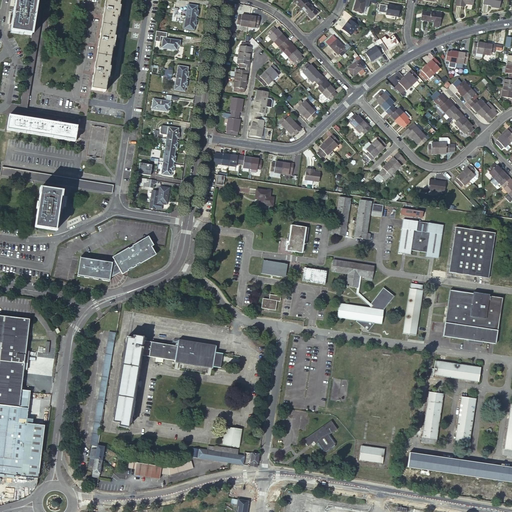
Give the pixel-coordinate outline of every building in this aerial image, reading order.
[(37,0),(16,0),(11,33),(32,36),(35,14),(37,0)] [(121,0),(105,0),(91,90),(106,92),(121,0)] [(305,13),(311,6),(308,3),(305,0),(296,0),(294,2),(305,13)] [(356,0),(354,11),(363,13),(365,7),(369,8),(371,0),(356,0)] [(187,4),(185,16),(195,17),(195,16),(197,16),(198,10),(196,10),(197,5),(187,4)] [(388,6),(380,4),(379,12),(387,13),(387,14),(398,16),(400,6),(388,5),(388,6)] [(312,19),(318,12),(311,6),(305,13),(312,19)] [(441,14),(427,12),(426,14),(424,13),(423,17),(426,17),(425,21),(434,22),(433,26),(439,27),(441,14)] [(43,15),(35,14),(32,36),(24,88),(32,90),(43,15)] [(185,16),(183,28),(193,30),(194,26),(196,26),(196,20),(195,19),(195,17),(185,16)] [(242,29),(248,30),(250,19),(243,18),(243,19),(239,19),(238,28),(242,29)] [(360,23),(353,18),(351,20),(344,29),(351,35),(359,26),(358,25),(360,23)] [(248,30),(255,31),(256,28),(259,29),(261,20),(257,19),(257,20),(250,19),(248,30)] [(270,38),(275,43),(283,35),(278,30),(277,31),(275,28),(268,34),(271,37),(270,38)] [(275,43),(280,48),(281,46),(284,49),(291,42),(288,39),(287,40),(283,35),(275,43)] [(384,43),(381,45),(383,47),(385,52),(389,50),(389,51),(399,44),(393,36),(383,42),(384,43)] [(180,40),(162,37),(160,48),(176,50),(177,46),(179,46),(180,40)] [(343,57),(348,52),(351,50),(348,47),(346,48),(338,40),(331,46),(339,55),(340,54),(343,57)] [(476,52),(483,54),(484,42),(478,41),(477,43),(474,42),(472,54),(475,54),(476,52)] [(293,45),(291,42),(284,49),(286,51),(284,53),(282,55),(287,61),(289,58),(297,51),(292,46),(293,45)] [(483,54),(489,55),(490,52),(493,53),(495,43),(491,43),(484,42),(483,54)] [(251,58),(252,58),(252,54),(251,54),(252,48),(250,47),(250,44),(244,43),(243,47),(241,46),(240,56),(251,58)] [(381,45),(378,47),(377,47),(367,54),(373,62),(383,55),(382,54),(385,52),(383,47),(381,45)] [(289,58),(294,63),(297,65),(304,59),(301,56),(302,56),(297,51),(289,58)] [(449,61),(449,62),(455,63),(457,52),(450,51),(450,52),(446,51),(445,61),(449,61)] [(457,52),(455,63),(462,64),(462,61),(466,62),(467,52),(463,52),(463,53),(457,52)] [(239,64),(243,64),(242,67),(250,68),(251,65),(250,65),(251,58),(240,56),(239,64)] [(430,60),(425,65),(433,73),(438,68),(436,66),(439,64),(432,57),(429,60),(430,60)] [(367,65),(362,59),(359,61),(359,60),(349,68),(355,76),(365,69),(364,67),(367,65)] [(271,67),(266,72),(273,80),(281,73),(273,64),(270,66),(271,67)] [(304,74),(308,79),(316,71),(312,66),(311,67),(308,64),(301,70),(304,73),(304,74)] [(178,65),(176,77),(186,79),(186,77),(188,77),(189,71),(187,71),(188,67),(178,65)] [(425,65),(420,69),(421,70),(419,73),(425,80),(428,77),(428,78),(433,73),(425,65)] [(250,68),(242,67),(242,71),(236,70),(236,73),(233,72),(232,77),(237,77),(248,79),(249,72),(250,72),(250,68)] [(408,72),(408,73),(403,78),(411,86),(416,81),(414,79),(417,76),(411,70),(408,72)] [(308,79),(313,84),(315,82),(317,85),(324,78),(322,76),(321,76),(316,71),(308,79)] [(266,72),(261,77),(261,78),(259,80),(265,87),(268,84),(268,85),(273,80),(266,72)] [(511,77),(508,76),(508,80),(504,80),(503,86),(511,87),(511,77)] [(176,77),(174,89),(184,91),(185,87),(186,87),(187,81),(186,81),(186,79),(176,77)] [(248,79),(237,77),(235,92),(242,93),(242,92),(246,92),(247,82),(248,82),(249,79),(248,79)] [(317,85),(320,88),(318,89),(323,94),(331,87),(326,82),(327,81),(324,78),(317,85)] [(411,86),(403,78),(398,82),(399,83),(397,85),(403,93),(406,90),(411,86)] [(470,88),(465,83),(462,81),(456,87),(458,90),(457,91),(461,96),(469,88),(470,88)] [(511,87),(503,86),(502,96),(511,98),(511,87)] [(323,94),(324,96),(327,99),(330,102),(337,95),(335,92),(331,87),(323,94)] [(32,90),(24,88),(19,118),(77,126),(78,119),(28,110),(32,90)] [(466,101),(468,104),(475,97),(472,95),(475,93),(470,88),(469,88),(461,96),(466,101)] [(377,99),(381,104),(389,96),(385,91),(384,92),(381,89),(375,95),(377,98),(377,99)] [(439,107),(444,112),(452,105),(447,99),(446,100),(443,97),(440,94),(433,101),(439,107)] [(256,101),(256,105),(257,106),(268,107),(269,97),(259,95),(258,102),(256,101)] [(385,109),(388,112),(395,106),(392,103),(394,101),(389,96),(381,104),(386,109),(385,109)] [(468,104),(471,107),(471,106),(476,111),(484,104),(480,99),(478,101),(475,97),(468,104)] [(241,116),(242,112),(243,112),(245,99),(234,98),(232,111),(233,111),(233,115),(241,116)] [(171,102),(153,99),(152,109),(168,111),(168,107),(170,107),(171,102)] [(312,107),(308,102),(306,104),(303,101),(296,107),(299,110),(300,109),(304,114),(312,107)] [(487,101),(484,104),(476,111),(481,116),(482,115),(484,118),(487,121),(495,114),(492,110),(494,109),(487,101)] [(444,112),(449,117),(451,115),(453,118),(460,112),(457,109),(456,110),(452,105),(444,112)] [(255,112),(254,116),(263,117),(263,114),(267,114),(268,107),(257,106),(256,113),(255,112)] [(391,114),(396,119),(404,112),(399,107),(397,108),(395,106),(388,112),(390,115),(391,114)] [(317,112),(312,107),(304,114),(309,119),(310,119),(312,122),(319,115),(316,112),(317,112)] [(346,118),(349,121),(355,115),(352,112),(346,118)] [(396,119),(400,124),(401,123),(404,126),(411,120),(408,117),(409,116),(404,112),(396,119)] [(453,118),(456,121),(454,123),(458,128),(466,120),(462,115),(463,114),(460,112),(453,118)] [(352,124),(351,124),(355,129),(364,122),(359,116),(358,117),(355,114),(355,115),(349,121),(352,124)] [(241,120),(241,116),(233,115),(232,119),(231,119),(229,132),(240,133),(242,120),(241,120)] [(283,125),(287,130),(295,122),(291,117),(290,118),(287,115),(281,122),(283,124),(283,125)] [(75,141),(77,126),(19,118),(9,116),(7,131),(75,141)] [(254,116),(254,119),(255,120),(254,126),(265,127),(266,121),(262,120),(263,117),(254,116)] [(458,128),(463,133),(463,132),(466,135),(473,129),(470,126),(471,125),(466,120),(458,128)] [(287,130),(292,135),(292,134),(295,137),(302,131),(299,128),(300,127),(295,122),(287,130)] [(364,122),(355,129),(360,134),(362,132),(365,135),(372,128),(369,126),(368,126),(364,122)] [(409,133),(413,138),(421,130),(417,125),(414,127),(412,125),(412,124),(405,131),(408,134),(409,133)] [(264,137),(265,127),(254,126),(253,126),(252,129),(254,129),(253,136),(264,137)] [(505,129),(500,134),(508,142),(511,138),(511,136),(511,134),(511,131),(507,126),(505,129)] [(177,140),(177,138),(179,139),(180,133),(178,132),(179,128),(168,127),(167,139),(177,140)] [(413,138),(418,143),(419,142),(421,145),(428,138),(426,136),(426,135),(421,130),(413,138)] [(500,134),(495,139),(496,140),(493,142),(500,149),(503,147),(508,142),(500,134)] [(332,138),(327,143),(334,151),(339,146),(337,144),(340,142),(334,135),(331,137),(332,138)] [(381,153),(386,148),(385,147),(388,145),(382,138),(379,141),(378,140),(373,145),(381,153)] [(176,142),(177,140),(167,139),(165,150),(175,152),(176,148),(177,148),(178,142),(176,142)] [(431,152),(438,152),(438,141),(432,141),(432,144),(428,144),(427,153),(431,153),(431,152)] [(438,152),(445,152),(445,151),(449,151),(449,142),(445,142),(445,141),(438,141),(438,152)] [(376,158),(381,153),(373,145),(371,142),(366,146),(369,149),(370,151),(368,154),(374,161),(377,158),(376,158)] [(327,143),(322,147),(323,148),(319,151),(320,152),(318,154),(322,158),(325,156),(326,158),(329,155),(329,156),(334,151),(327,143)] [(165,150),(163,162),(173,164),(174,161),(175,162),(176,156),(174,155),(175,152),(165,150)] [(396,158),(390,163),(398,171),(408,162),(399,153),(395,157),(396,158)] [(223,166),(230,167),(232,156),(225,155),(225,156),(221,155),(220,165),(223,165),(223,166)] [(230,167),(237,168),(237,165),(241,166),(243,157),(239,156),(238,157),(232,156),(230,167)] [(241,166),(245,166),(245,169),(251,170),(253,159),(246,158),(246,157),(243,157),(241,166)] [(251,170),(258,171),(258,170),(262,171),(263,161),(259,161),(259,160),(253,159),(251,170)] [(173,164),(163,162),(161,174),(171,176),(172,172),(174,172),(175,166),(173,166),(173,164)] [(284,163),(278,162),(277,163),(274,162),(272,172),(276,172),(276,173),(282,174),(284,163)] [(291,164),(284,163),(282,174),(289,175),(290,172),(293,173),(295,163),(291,163),(291,164)] [(390,163),(385,167),(386,168),(381,173),(387,180),(392,175),(393,176),(398,171),(390,163)] [(488,174),(493,178),(501,171),(496,166),(496,167),(493,164),(486,170),(489,173),(488,174)] [(466,168),(461,172),(468,180),(473,176),(472,174),(474,171),(468,165),(465,167),(466,168)] [(113,192),(114,185),(3,168),(1,176),(111,192),(113,192)] [(313,170),(308,169),(306,180),(309,181),(314,182),(321,183),(322,174),(316,173),(313,172),(313,170)] [(500,186),(503,184),(509,178),(507,175),(506,176),(501,171),(493,178),(490,181),(495,187),(498,184),(500,186)] [(461,172),(456,177),(457,178),(454,180),(454,181),(460,187),(463,185),(464,185),(468,180),(461,172)] [(386,178),(381,173),(376,178),(381,183),(386,178)] [(219,176),(217,175),(216,185),(222,186),(224,176),(219,176)] [(156,180),(145,178),(144,186),(153,187),(153,184),(155,184),(156,180)] [(511,180),(509,178),(503,184),(500,186),(503,189),(508,194),(511,190),(511,182),(511,181),(511,180)] [(446,181),(430,186),(433,196),(449,192),(446,181)] [(166,205),(167,203),(169,188),(159,186),(158,192),(158,198),(151,197),(149,207),(160,209),(161,204),(166,205)] [(62,192),(41,189),(35,228),(56,231),(62,192)] [(265,191),(256,189),(254,203),(268,205),(269,197),(265,196),(265,191)] [(345,230),(349,198),(338,197),(335,223),(332,222),(331,228),(345,230)] [(371,201),(360,200),(355,232),(366,233),(369,234),(370,227),(367,227),(371,201)] [(383,205),(373,204),(371,215),(381,217),(383,205)] [(401,208),(401,213),(422,216),(422,211),(401,208)] [(442,224),(402,218),(398,252),(411,253),(412,250),(425,251),(424,255),(438,257),(442,224)] [(308,222),(291,219),(290,228),(288,228),(286,244),(301,246),(303,238),(304,238),(304,237),(306,238),(308,222)] [(495,233),(455,227),(448,272),(488,278),(495,233)] [(152,243),(146,234),(110,255),(112,259),(119,270),(120,272),(154,252),(150,244),(152,243)] [(109,260),(78,255),(75,272),(107,277),(109,260)] [(112,259),(109,260),(107,277),(116,272),(119,270),(112,259)] [(345,287),(357,289),(359,276),(361,277),(366,278),(366,280),(371,281),(374,267),(333,261),(331,275),(348,277),(347,282),(346,281),(345,287)] [(282,266),(265,264),(263,277),(280,280),(282,266)] [(327,274),(306,270),(306,271),(304,271),(302,284),(325,288),(327,274)] [(359,276),(357,289),(356,291),(370,307),(371,305),(370,304),(359,290),(361,277),(359,276)] [(421,284),(411,283),(405,324),(415,326),(421,284)] [(339,303),(337,317),(358,320),(356,321),(363,327),(364,326),(366,327),(365,328),(369,331),(376,323),(382,324),(384,309),(395,296),(384,287),(370,304),(371,305),(370,307),(339,303)] [(473,294),(450,290),(444,336),(469,340),(475,341),(475,343),(483,344),(483,342),(496,344),(502,298),(489,296),(490,295),(481,293),(481,295),(473,294)] [(280,296),(269,294),(269,299),(262,298),(261,308),(275,310),(276,301),(279,301),(280,296)] [(0,404),(19,407),(20,389),(28,323),(29,319),(25,318),(25,319),(0,316),(0,404)] [(109,332),(92,433),(98,435),(115,333),(109,332)] [(133,339),(126,338),(112,422),(119,423),(118,425),(128,427),(140,356),(174,362),(174,363),(211,370),(212,368),(236,372),(239,357),(214,353),(215,346),(177,340),(176,346),(142,341),(143,337),(133,336),(133,339)] [(480,368),(435,361),(433,376),(478,383),(480,368)] [(19,407),(17,420),(19,420),(19,422),(30,423),(30,418),(24,417),(27,390),(20,389),(19,407)] [(443,395),(428,392),(422,438),(436,440),(443,395)] [(476,400),(461,397),(454,443),(469,445),(476,400)] [(37,477),(38,475),(44,425),(30,423),(19,422),(19,420),(17,420),(19,407),(0,404),(0,472),(19,475),(37,477)] [(307,445),(313,442),(314,441),(316,443),(317,443),(323,451),(326,452),(335,446),(335,442),(330,434),(337,429),(331,420),(303,439),(307,445)] [(242,429),(226,427),(223,445),(239,447),(242,429)] [(90,445),(97,446),(98,435),(92,433),(90,445)] [(99,478),(104,447),(98,446),(97,450),(94,468),(92,477),(99,478)] [(207,451),(231,454),(238,455),(239,450),(216,447),(215,447),(208,446),(207,451)] [(384,449),(361,446),(359,460),(382,464),(384,449)] [(94,468),(97,450),(91,449),(87,467),(94,468)] [(192,457),(230,463),(231,454),(207,451),(193,449),(192,457)] [(257,468),(259,454),(252,453),(251,459),(250,467),(257,468)] [(230,463),(243,465),(244,456),(238,455),(231,454),(230,463)] [(511,469),(409,454),(407,469),(511,484),(511,469)] [(136,462),(129,461),(128,468),(136,469),(136,463),(136,462)] [(191,461),(168,468),(167,475),(170,475),(193,469),(191,461)] [(161,467),(136,463),(136,469),(135,476),(160,479),(160,474),(161,467)] [(246,511),(248,501),(232,498),(231,503),(238,504),(236,511),(246,511)]
